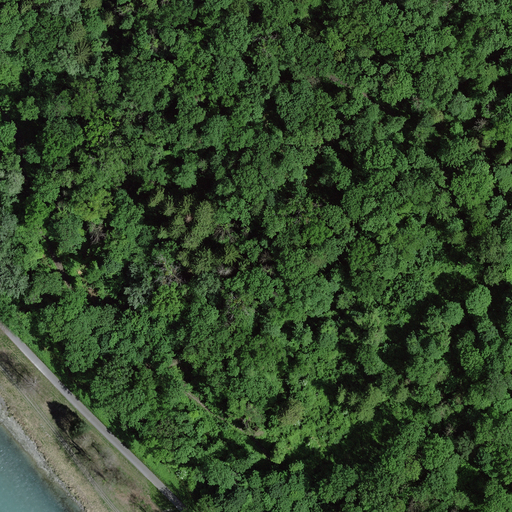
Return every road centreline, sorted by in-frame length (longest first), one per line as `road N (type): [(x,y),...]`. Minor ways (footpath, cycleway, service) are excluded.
road 1 (track): [(87,329),(349,511)]
road 2 (track): [(0,322),(186,511)]
road 3 (track): [(0,368),(113,511)]
